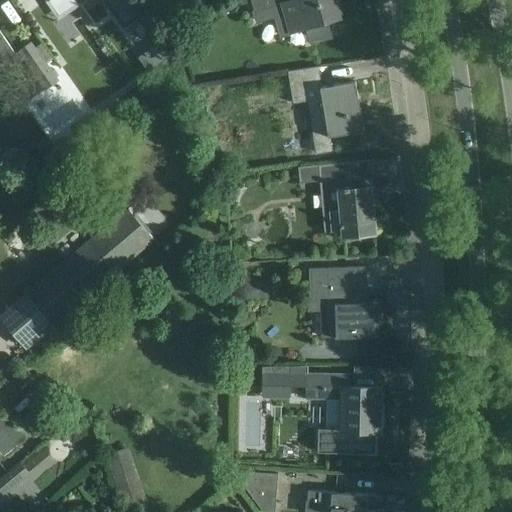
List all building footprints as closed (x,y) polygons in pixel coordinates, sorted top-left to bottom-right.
[(45,0),(46,1),(48,0),(74,0),(78,5),(85,0),(101,0),(122,30),(142,16),(131,0),(45,0)] [(240,0),(242,4),(251,1),(254,1),(255,6),(253,7),(255,12),(257,21),(276,16),(281,35),(292,32),(305,28),(309,44),(332,37),(327,22),(339,18),(338,14),(339,13),(337,4),(335,5),(333,0),(240,0)] [(162,41),(149,50),(160,66),(172,55),(162,41)] [(32,42),(19,51),(25,59),(46,90),(58,81),(32,42)] [(320,66),(287,72),(293,104),(307,102),(309,113),(313,135),(327,133),(328,137),(330,137),(343,134),(363,131),(360,113),(355,82),(335,85),(323,87),(320,66)] [(53,124),(80,112),(76,102),(48,114),(53,124)] [(340,163),(318,165),(319,181),(338,180),(340,210),(328,211),(329,232),(342,231),(343,236),(355,235),(374,233),(370,187),(353,189),(351,163),(360,162),(359,161),(340,163)] [(153,239),(127,210),(1,318),(26,348),(153,239)] [(365,268),(365,266),(308,268),(309,300),(329,299),(329,305),(334,305),(335,338),(379,337),(378,302),(362,303),(361,292),(365,292),(364,268),(365,268)] [(257,282),(238,282),(238,299),(258,299),(257,282)] [(289,366),(264,366),(263,392),(289,393),(289,385),(289,366)] [(24,367),(4,385),(13,395),(33,377),(24,367)] [(307,373),(306,398),(346,399),(345,430),(318,429),(317,452),(375,454),(375,432),(378,432),(378,426),(381,426),(381,409),(379,409),(379,388),(349,387),(349,374),(307,373)] [(0,459),(28,438),(5,409),(0,413),(0,459)] [(151,511),(129,447),(105,455),(124,511),(151,511)] [(0,498),(30,473),(21,462),(0,479),(0,498)] [(275,511),(278,473),(242,471),(241,482),(262,511),(275,511)] [(307,491),(305,511),(382,511),(383,510),(376,510),(376,502),(376,501),(376,500),(376,499),(376,498),(375,497),(374,496),(373,495),(371,495),(308,491),(307,491)]
